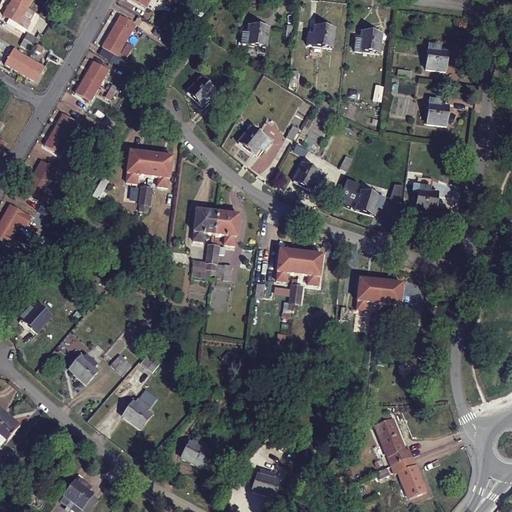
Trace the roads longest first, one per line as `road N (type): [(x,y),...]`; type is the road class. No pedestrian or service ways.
road 1 (residential): [(464,276),(258,194),(160,106)]
road 2 (residential): [(464,276),(495,9)]
road 3 (residential): [(467,416),(455,361),(464,276)]
road 4 (residential): [(45,107),(105,0)]
